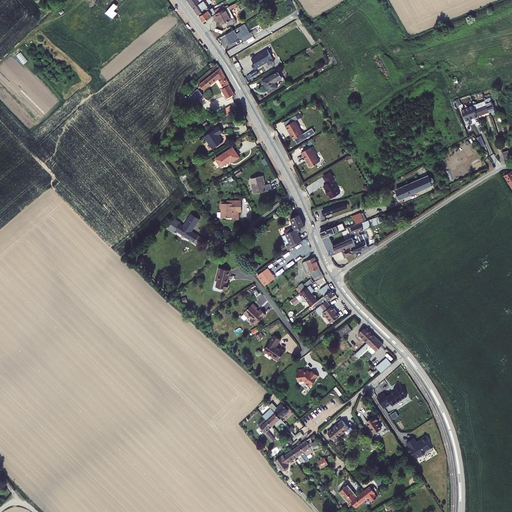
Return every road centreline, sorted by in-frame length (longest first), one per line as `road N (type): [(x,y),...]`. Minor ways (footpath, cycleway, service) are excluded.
road 1 (secondary): [(334,276),(240,89),(179,0)]
road 2 (secondary): [(462,511),(449,420),(423,373),(377,327)]
road 3 (unclassified): [(334,276),(471,185),(511,167)]
road 4 (secondary): [(377,327),(443,422),(456,511)]
